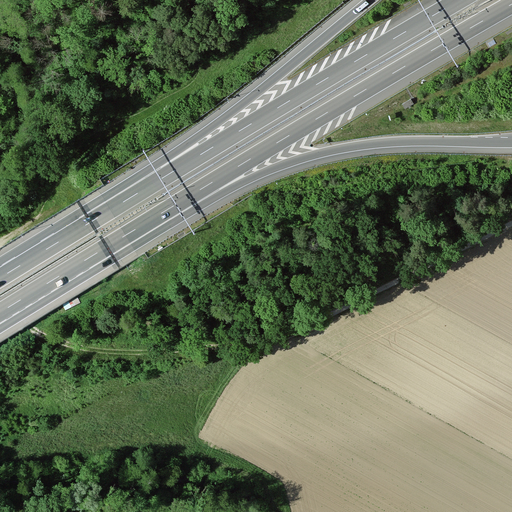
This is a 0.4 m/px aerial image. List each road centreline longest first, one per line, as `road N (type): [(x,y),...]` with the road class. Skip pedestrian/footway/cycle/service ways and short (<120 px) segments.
road 1 (motorway): [(83,260),(511,4)]
road 2 (motorway): [(83,260),(321,152),(401,141),(511,142)]
road 3 (motorway): [(459,0),(73,232)]
road 4 (motorway): [(370,0),(73,232)]
road 5 (track): [(511,224),(309,325)]
